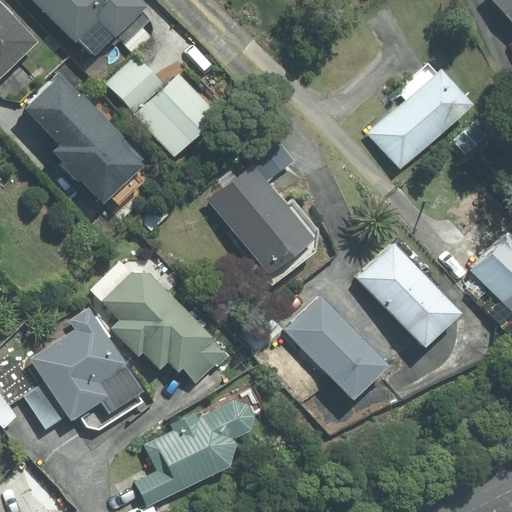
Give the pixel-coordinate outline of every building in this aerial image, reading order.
[(22,0),(86,61),(137,8),(128,0),(22,0)] [(511,0),(480,0),(511,35),(511,33),(511,0)] [(0,11),(0,69),(32,43),(0,11)] [(164,160),(211,118),(171,74),(157,87),(131,58),(98,88),(164,160)] [(391,169),(464,105),(422,62),(388,96),(394,104),(361,135),(391,169)] [(92,206),(130,170),(109,144),(112,138),(53,72),(11,110),(46,148),(43,154),(92,206)] [(278,205),(246,165),(199,202),(261,281),(311,249),(310,232),(285,202),(278,205)] [(166,215),(153,202),(135,221),(148,234),(166,215)] [(511,313),(511,242),(481,214),(457,239),(480,257),(464,271),(506,319),(511,313)] [(415,348),(449,315),(381,245),(347,278),(415,348)] [(145,275),(128,274),(97,303),(115,322),(107,330),(131,357),(136,352),(152,370),(161,363),(168,374),(175,371),(192,385),(208,366),(212,368),(223,357),(204,340),(145,275)] [(340,401),(379,367),(318,296),(279,329),(340,401)] [(101,341),(84,310),(62,321),(68,332),(24,361),(61,423),(93,404),(101,416),(134,394),(101,341)] [(242,406),(228,402),(194,417),(190,413),(168,423),(172,433),(141,448),(153,473),(129,484),(140,506),(220,469),(225,456),(226,440),(238,437),(246,418),(242,406)]
